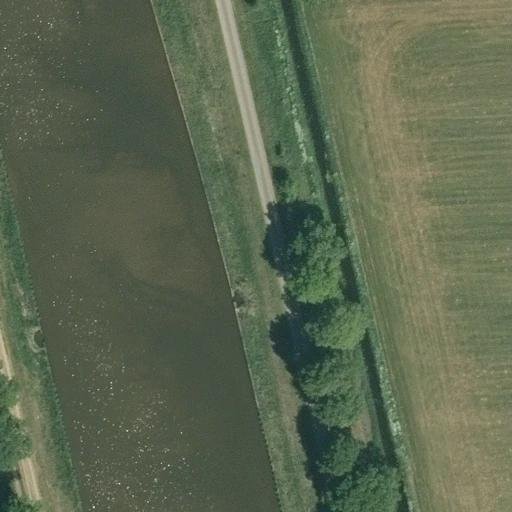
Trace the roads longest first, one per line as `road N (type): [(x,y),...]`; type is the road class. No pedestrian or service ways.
road 1 (unclassified): [(338,511),(221,0)]
road 2 (track): [(0,331),(41,511)]
